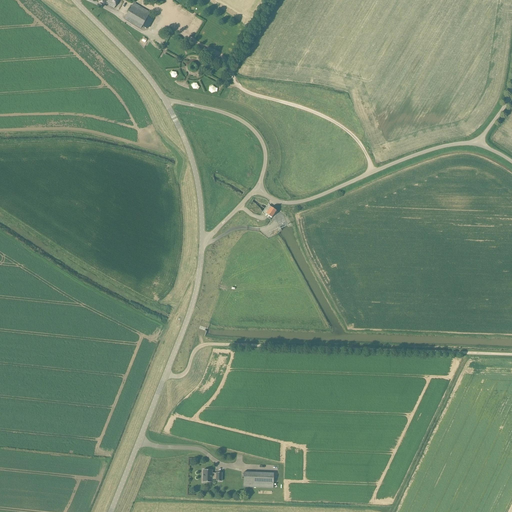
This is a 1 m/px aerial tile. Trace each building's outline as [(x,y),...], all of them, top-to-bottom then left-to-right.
[(99,0),(99,2),(105,5),(105,4),(114,9),(118,0),(99,0)] [(150,12),(134,3),(125,19),(141,29),(150,12)] [(276,211),(269,206),(266,209),(264,213),(272,218),(276,211)] [(212,470),(203,470),(203,482),(212,482),(212,479),(216,479),(216,481),(222,481),(222,473),(216,473),(212,473),(212,470)] [(274,473),(244,472),(243,487),(273,488),(274,473)]
